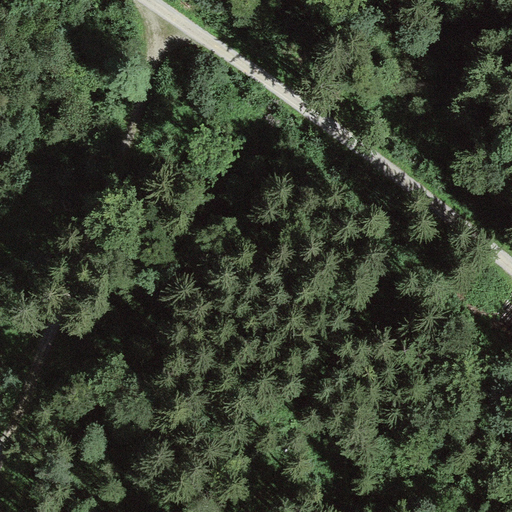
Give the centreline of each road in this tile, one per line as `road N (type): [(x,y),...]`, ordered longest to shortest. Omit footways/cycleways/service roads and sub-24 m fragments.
road 1 (track): [(0,449),(172,17)]
road 2 (track): [(149,0),(350,138),(511,265)]
